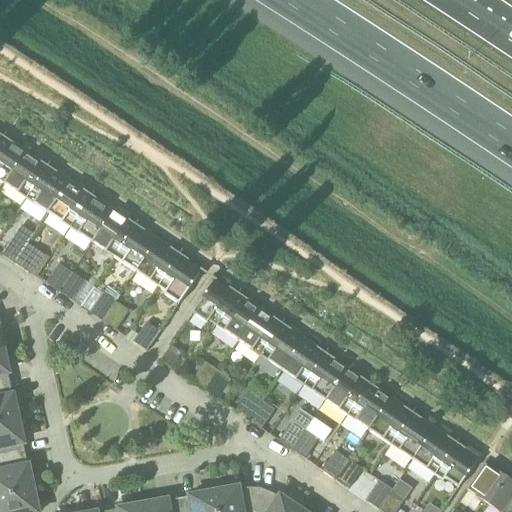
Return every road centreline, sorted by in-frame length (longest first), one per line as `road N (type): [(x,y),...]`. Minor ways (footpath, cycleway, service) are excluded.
road 1 (residential): [(254,445),(67,480),(31,293)]
road 2 (residential): [(254,445),(31,293)]
road 3 (motorway): [(294,0),(511,139)]
